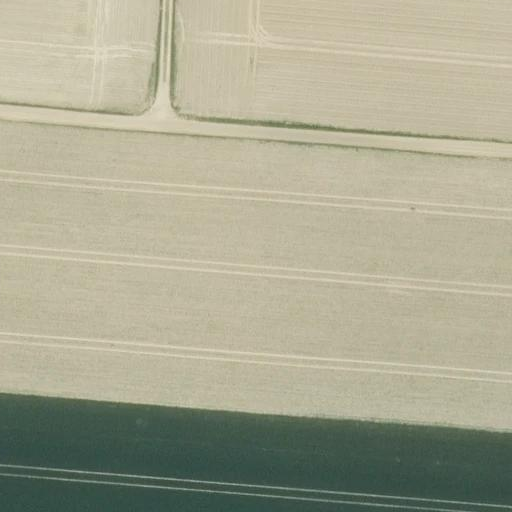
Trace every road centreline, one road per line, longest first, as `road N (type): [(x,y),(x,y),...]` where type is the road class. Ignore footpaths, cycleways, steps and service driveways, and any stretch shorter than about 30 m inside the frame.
road 1 (track): [(511,159),(0,116)]
road 2 (track): [(170,0),(164,131)]
